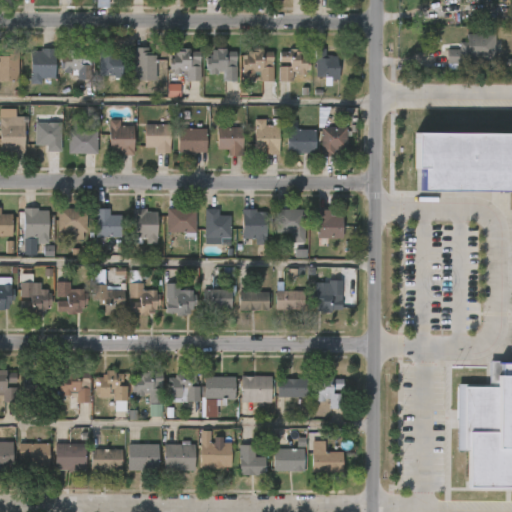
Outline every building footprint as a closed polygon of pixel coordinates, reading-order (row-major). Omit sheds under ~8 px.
[(494,35),(494,62),(481,61),(481,57),(467,57),(467,64),(445,64),(445,51),(458,51),(458,42),(466,42),(466,35),(494,35)] [(109,47),(109,52),(121,54),(121,64),(123,64),(123,78),(114,78),(114,76),(98,76),(99,46),(109,47)] [(80,47),(80,50),(90,50),(90,61),(86,61),(86,65),(90,65),(90,79),(77,79),(77,72),(64,72),(64,68),(60,68),(60,57),(64,56),(64,53),(66,53),(66,49),(72,49),(72,47),(80,47)] [(155,62),(155,80),(132,79),(133,47),(147,47),(147,52),(150,52),(150,55),(153,55),(153,62),(155,62)] [(18,81),(0,81),(0,55),(1,55),(1,52),(3,52),(3,48),(18,48),(18,81)] [(55,48),(54,77),(42,77),(42,83),(31,83),(32,50),(41,50),(41,48),(55,48)] [(323,49),(323,55),(336,56),(337,80),(329,80),(329,86),(323,86),(323,77),(313,77),(313,48),(323,49)] [(187,49),(187,52),(198,52),(198,63),(191,63),(191,66),(197,66),(197,82),(183,81),(183,76),(170,74),(170,71),(167,71),(167,56),(172,55),(172,50),(187,49)] [(224,49),(224,52),(234,52),(234,63),(224,62),(223,67),(234,67),(234,82),(220,82),(220,72),(215,72),(215,75),(206,75),(206,71),(202,71),(202,59),(206,59),(206,55),(208,55),(209,50),(224,49)] [(261,49),(260,51),(271,52),(271,62),(261,62),(261,66),(271,67),(270,81),(257,81),(257,75),(243,74),(243,70),(239,70),(240,58),(243,58),(245,50),(261,49)] [(302,52),(302,55),(304,55),(304,59),(308,60),(307,68),(305,68),(305,75),(295,75),(295,72),(290,72),(289,82),(276,82),(276,67),(286,67),(286,63),(276,63),(277,52),(287,52),(287,49),(297,50),(297,52),(302,52)] [(179,97),(179,85),(167,85),(167,96),(179,97)] [(0,116),(20,116),(20,153),(6,154),(6,150),(0,150),(0,116)] [(120,119),(120,126),(134,125),(134,155),(120,155),(120,152),(109,152),(109,119),(120,119)] [(239,119),(239,127),(243,127),(243,156),(229,156),(229,149),(217,149),(217,127),(232,127),(232,119),(239,119)] [(266,119),(266,125),(280,125),(280,154),(266,154),(266,152),(254,152),(255,119),(266,119)] [(59,123),(59,152),(45,152),(45,145),(33,145),(33,123),(59,123)] [(170,125),(170,153),(156,153),(156,147),(144,147),(144,124),(170,125)] [(322,156),(321,156),(321,127),(347,127),(347,150),(335,150),(335,156),(322,156)] [(194,152),(177,152),(177,128),(207,129),(206,152),(194,152)] [(302,153),(287,153),(287,129),(316,130),(315,154),(302,153)] [(95,131),(95,155),(65,154),(66,130),(95,131)] [(511,133),(415,134),(415,166),(422,166),(422,190),(511,190),(511,360),(485,360),(485,386),(455,386),(455,446),(467,446),(467,486),(511,486),(511,133)] [(51,215),(51,221),(46,221),(46,244),(35,244),(35,238),(20,237),(21,208),(35,208),(35,211),(46,211),(46,215),(51,215)] [(84,209),(84,233),(80,232),(80,240),(70,240),(70,233),(55,232),(55,208),(84,209)] [(196,209),(196,232),(167,232),(167,208),(196,209)] [(219,208),(219,215),(231,215),(231,244),(205,244),(205,208),(219,208)] [(107,209),(107,215),(118,215),(118,237),(92,237),(93,209),(107,209)] [(143,209),(143,212),(154,212),(154,245),(143,245),(143,239),(129,239),(129,209),(143,209)] [(256,209),(256,212),(267,212),(267,245),(256,245),(255,238),(242,239),(242,209),(256,209)] [(293,233),(276,232),(276,209),(304,209),(304,233),(293,233)] [(332,210),(331,216),(344,216),(344,238),(317,238),(317,209),(332,210)] [(0,215),(10,215),(10,237),(0,237),(0,215)] [(103,270),(103,285),(104,285),(104,290),(117,291),(118,284),(123,284),(123,291),(121,291),(121,310),(116,310),(116,313),(113,313),(113,317),(102,317),(102,307),(96,307),(96,300),(90,300),(90,286),(87,286),(88,270),(103,270)] [(138,271),(138,284),(140,284),(140,291),(154,291),(154,296),(157,296),(156,311),(152,311),(152,315),(137,316),(137,314),(126,314),(126,271),(138,271)] [(30,274),(31,293),(37,293),(37,290),(45,290),(45,294),(49,294),(49,307),(47,307),(47,309),(45,308),(44,314),(17,312),(18,274),(30,274)] [(0,278),(8,278),(8,291),(12,291),(12,301),(9,301),(9,305),(6,305),(6,310),(0,310),(0,278)] [(343,280),(342,310),(332,310),(332,313),(317,311),(317,307),(315,307),(315,303),(312,303),(312,291),(315,291),(315,287),(324,287),(324,290),(329,290),(329,280),(343,280)] [(67,281),(68,289),(81,289),(81,293),(85,293),(85,305),(82,305),(82,309),(79,309),(79,313),(65,315),(65,311),(55,311),(54,282),(67,281)] [(177,291),(191,291),(190,295),(193,295),(193,307),(191,307),(191,310),(185,310),(185,317),(163,314),(164,303),(173,303),(173,299),(163,299),(163,284),(177,285),(177,291)] [(207,309),(200,309),(200,290),(229,290),(229,309),(207,309)] [(305,291),(304,310),(275,309),(275,291),(305,291)] [(269,292),(268,311),(239,311),(239,292),(269,292)] [(0,370),(7,370),(6,373),(16,373),(16,384),(9,384),(9,388),(17,389),(16,403),(2,403),(2,395),(0,394),(0,370)] [(80,370),(80,373),(90,373),(90,384),(80,383),(80,388),(90,388),(90,402),(75,402),(75,394),(63,395),(63,391),(59,391),(59,380),(63,380),(63,375),(65,375),(65,372),(69,372),(69,370),(80,370)] [(124,374),(123,386),(127,386),(126,411),(114,411),(115,401),(113,401),(113,398),(98,398),(98,392),(95,392),(96,377),(102,377),(102,374),(106,374),(106,370),(116,370),(116,373),(124,374)] [(152,372),(164,373),(163,385),(154,384),(153,388),(163,389),(163,404),(148,403),(149,393),(144,393),(144,396),(135,396),(135,392),(131,392),(132,377),(137,376),(137,372),(144,372),(145,370),(152,371),(152,372)] [(196,374),(196,383),(192,382),(192,386),(200,387),(200,402),(171,401),(171,393),(168,393),(168,377),(175,378),(176,374),(178,374),(178,371),(190,371),(189,374),(196,374)] [(54,375),(53,394),(22,393),(22,374),(54,375)] [(205,417),(200,417),(201,376),(233,377),(232,399),(213,398),(212,417),(205,417)] [(241,402),(240,376),(272,376),(271,402),(241,402)] [(333,376),(333,379),(344,379),(343,390),(334,389),(334,393),(344,394),(343,409),(329,409),(330,399),(325,399),(325,402),(316,402),(316,397),(312,397),(313,385),(317,385),(319,378),(325,378),(325,376),(333,376)] [(278,397),(277,378),(308,378),(308,397),(278,397)] [(161,405),(148,405),(148,417),(160,417),(161,405)] [(0,466),(0,441),(10,442),(10,466),(0,466)] [(326,441),(326,452),(343,452),(342,474),(312,474),(312,441),(326,441)] [(27,468),(18,468),(18,443),(49,444),(49,468),(27,468)] [(231,443),(230,467),(224,467),(224,469),(210,469),(210,458),(200,458),(201,443),(231,443)] [(66,470),(55,470),(55,444),(85,444),(85,470),(66,470)] [(140,471),(128,470),(128,444),(159,445),(159,471),(140,471)] [(176,471),(164,470),(164,444),(195,444),(194,471),(176,471)] [(255,445),(255,457),(265,457),(265,476),(239,476),(239,445),(255,445)] [(104,471),(91,471),(91,449),(122,450),(122,471),(104,471)] [(288,472),(273,472),(274,449),(305,449),(304,473),(288,472)]
